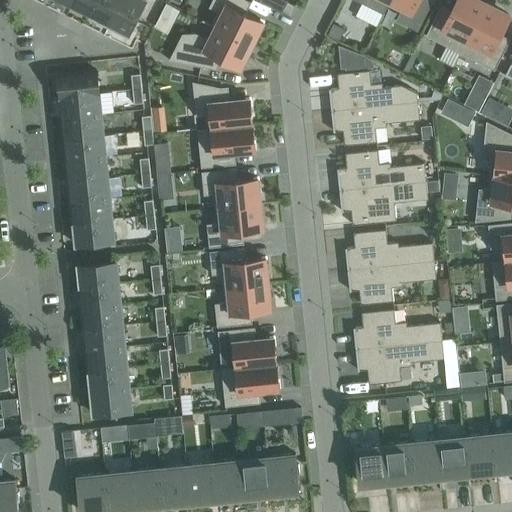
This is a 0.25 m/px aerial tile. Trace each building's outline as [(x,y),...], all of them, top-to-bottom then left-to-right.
[(90,15),(97,0),(73,0),(71,5),(90,15)] [(109,24),(120,0),(97,0),(90,15),(109,24)] [(120,0),(109,24),(128,34),(145,0),(120,0)] [(202,20),(252,45),(264,22),(239,9),(243,0),(212,0),(209,7),(217,11),(211,24),(203,19),(202,20)] [(282,13),(287,2),(284,0),(259,0),(259,1),(282,13)] [(356,0),(383,14),(388,5),(390,0),(356,0)] [(417,2),(418,0),(390,0),(388,5),(400,11),(396,20),(418,31),(429,7),(417,2)] [(460,53),(485,3),(479,0),(457,0),(449,16),(439,11),(426,36),(460,53)] [(509,15),(485,3),(460,53),(495,70),(507,45),(496,40),(509,15)] [(252,45),(202,20),(202,21),(215,27),(209,39),(196,33),(182,34),(169,60),(209,68),(215,55),(240,68),(252,45)] [(333,23),(328,34),(339,40),(345,28),(333,23)] [(363,55),(339,45),(341,68),(345,67),(345,70),(374,67),(373,60),(363,55)] [(60,96),(99,92),(97,70),(58,74),(60,96)] [(332,110),(418,101),(417,92),(402,84),(383,86),(382,82),(371,83),(370,70),(337,73),(338,87),(329,88),(331,109),(332,109),(332,110)] [(133,89),(141,88),(140,73),(131,74),(133,89)] [(197,129),(252,124),(250,98),(230,100),(222,101),(221,87),(192,81),(196,115),(205,114),(207,128),(197,129)] [(141,88),(133,89),(134,103),(143,102),(141,88)] [(62,117),(102,113),(99,92),(60,96),(62,117)] [(470,92),(464,104),(479,111),(485,99),(470,92)] [(488,97),(481,112),(496,119),(503,104),(488,97)] [(447,98),(440,112),(454,118),(461,104),(447,98)] [(332,110),(331,110),(333,131),(343,130),(344,144),(377,141),(376,127),(387,126),(386,122),(420,119),(418,101),(332,110)] [(102,113),(62,117),(65,138),(104,134),(102,113)] [(143,130),(152,129),(151,115),(142,116),(143,130)] [(490,175),(511,177),(511,151),(511,137),(511,133),(486,121),(482,160),(491,161),(490,175)] [(227,152),(235,152),(255,149),(252,124),(197,129),(201,167),(229,165),(227,152)] [(431,125),(420,126),(422,138),(432,137),(431,125)] [(152,129),(143,130),(145,144),(153,143),(152,129)] [(104,134),(65,138),(67,159),(106,155),(104,134)] [(347,167),(337,168),(339,189),(340,189),(426,180),(424,162),(391,166),(390,162),(379,163),(378,149),(345,153),(347,167)] [(69,180),(108,176),(106,155),(67,159),(69,180)] [(150,172),(148,157),(140,158),(141,173),(150,172)] [(258,178),(238,180),(230,181),(229,168),(201,171),(204,195),(213,194),(215,208),(260,203),(258,178)] [(150,172),(141,173),(143,187),(151,186),(150,172)] [(157,173),(158,183),(172,182),(171,172),(157,173)] [(511,177),(490,175),(488,189),(479,188),(475,221),(503,219),(505,203),(511,203),(511,177)] [(108,176),(69,180),(71,201),(110,197),(108,176)] [(438,179),(426,180),(427,191),(439,190),(438,179)] [(427,191),(426,180),(340,189),(340,190),(339,190),(341,211),(351,210),(352,224),(396,220),(394,202),(428,198),(427,191)] [(443,184),(442,198),(456,200),(457,186),(443,184)] [(110,197),(71,201),(73,222),(112,218),(110,197)] [(154,214),(153,199),(144,200),(145,215),(154,214)] [(260,203),(215,208),(216,222),(207,223),(209,247),(236,244),(235,232),(243,231),(263,229),(260,203)] [(154,214),(145,215),(147,229),(156,228),(154,214)] [(112,218),(73,222),(76,244),(115,240),(112,218)] [(492,262),(511,259),(511,221),(488,224),(490,248),(500,247),(501,260),(492,261),(492,262)] [(348,268),(348,269),(434,260),(432,242),(399,245),(398,241),(387,242),(386,229),(353,232),(355,246),(345,247),(347,268),(348,268)] [(223,288),(268,283),(266,258),(246,260),(238,260),(237,248),(209,251),(212,274),(221,273),(223,288)] [(511,259),(492,262),(496,300),(511,298),(511,259)] [(436,278),(434,260),(348,269),(350,290),(359,289),(361,304),(393,300),(392,287),(403,285),(402,281),(436,278)] [(80,287),(119,283),(117,261),(78,265),(80,287)] [(161,278),(159,264),(151,265),(152,279),(161,278)] [(161,278),(152,279),(153,294),(162,293),(161,278)] [(119,283),(80,287),(82,308),(121,304),(119,283)] [(243,312),(251,311),(271,309),(268,283),(223,288),(224,302),(215,303),(217,326),(245,324),(243,312)] [(449,288),(438,289),(439,299),(450,297),(449,288)] [(500,342),(511,340),(511,302),(496,304),(500,342)] [(121,304),(82,308),(84,329),(123,325),(121,304)] [(165,320),(164,306),(155,307),(156,321),(165,320)] [(363,326),(353,327),(356,348),(442,340),(440,322),(407,325),(407,321),(396,322),(394,308),(361,312),(363,326)] [(165,320),(156,321),(158,336),(167,335),(165,320)] [(453,321),(443,322),(444,333),(454,332),(453,321)] [(123,325),(84,329),(86,350),(125,346),(123,325)] [(218,331),(221,368),(277,362),(274,337),(256,339),(249,340),(247,327),(218,331)] [(356,349),(358,370),(367,369),(369,383),(401,380),(400,366),(411,365),(411,361),(444,358),(442,340),(356,348),(356,349)] [(511,340),(500,342),(504,381),(511,380),(511,340)] [(125,346),(86,350),(88,371),(128,367),(125,346)] [(169,362),(168,348),(159,349),(161,363),(169,362)] [(169,362),(161,363),(162,378),(171,377),(169,362)] [(279,388),(277,362),(221,368),(225,406),(253,403),(251,391),(259,390),(279,388)] [(91,392),(130,388),(128,367),(88,371),(91,392)] [(164,399),(173,398),(172,383),(163,384),(164,399)] [(511,384),(503,386),(504,400),(511,399),(511,384)] [(472,385),(461,386),(462,397),(462,400),(474,399),(472,385)] [(460,386),(448,387),(449,398),(462,397),(461,386),(460,386)] [(130,388),(91,392),(93,414),(132,410),(130,388)] [(421,394),(408,395),(409,405),(422,404),(421,394)] [(17,397),(1,399),(3,415),(19,413),(17,397)] [(406,397),(395,398),(395,404),(400,409),(407,407),(406,397)] [(285,408),(263,410),(265,425),(287,423),(285,408)] [(247,412),(236,413),(238,428),(249,427),(247,412)] [(182,415),(183,427),(194,426),(193,414),(182,415)] [(230,414),(210,416),(211,428),(231,426),(230,414)] [(182,415),(169,416),(171,433),(183,432),(183,427),(182,415)] [(155,421),(138,423),(139,437),(146,436),(151,436),(156,435),(155,421)] [(113,426),(101,427),(102,441),(114,440),(113,426)] [(74,429),(62,431),(63,441),(75,439),(74,429)] [(511,430),(492,433),(496,473),(507,472),(506,467),(511,466),(511,430)] [(496,473),(492,433),(465,435),(469,471),(485,469),(486,474),(496,473)] [(151,436),(146,436),(147,448),(158,447),(157,435),(156,435),(151,436)] [(469,471),(465,435),(438,438),(442,479),(453,478),(452,473),(469,471)] [(0,438),(0,474),(3,474),(1,461),(5,452),(24,450),(22,436),(0,438)] [(411,441),(415,476),(431,475),(431,480),(442,479),(438,438),(411,441)] [(411,441),(384,444),(388,484),(399,484),(399,478),(414,476),(411,441)] [(388,484),(384,444),(356,447),(357,458),(356,459),(357,468),(358,468),(360,481),(359,481),(359,482),(377,480),(378,485),(384,484),(384,486),(385,486),(385,484),(388,484)] [(268,456),(272,496),(275,496),(276,497),(277,497),(276,495),(282,495),(282,490),(300,488),(300,487),(299,487),(298,474),(299,473),(298,464),(297,464),(296,453),(268,456)] [(241,459),(244,494),(261,492),(262,497),(268,496),(268,498),(269,498),(269,496),(272,496),(268,456),(241,459)] [(244,494),(241,459),(214,461),(218,502),(221,501),(221,503),(222,503),(222,501),(228,500),(228,496),(244,494)] [(186,464),(190,499),(207,498),(207,503),(213,502),(214,504),(214,502),(218,502),(214,461),(186,464)] [(173,501),(190,499),(186,464),(159,467),(164,507),(167,507),(167,508),(168,508),(168,507),(174,506),(173,501)] [(132,470),(136,505),(153,503),(153,508),(159,508),(159,509),(160,509),(160,508),(164,507),(159,467),(132,470)] [(136,505),(132,470),(105,472),(109,511),(114,511),(120,511),(119,507),(136,505)] [(109,511),(105,472),(77,475),(79,487),(77,487),(78,496),(80,496),(81,509),(80,509),(80,511),(99,509),(98,511),(109,511)] [(0,480),(0,511),(18,511),(18,501),(19,501),(18,492),(17,492),(15,479),(0,480)]
